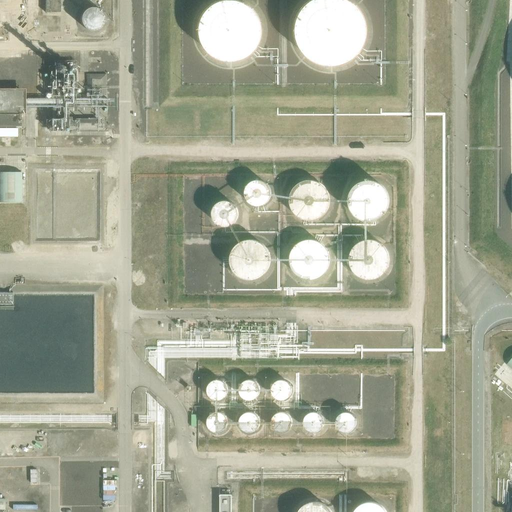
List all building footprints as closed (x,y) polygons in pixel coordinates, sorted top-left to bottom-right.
[(59,12),(59,0),(44,0),(44,12),(59,12)] [(197,22),(196,30),(197,38),(201,45),(206,51),(212,56),(220,59),(228,60),(236,58),(243,55),(250,50),(254,43),(257,36),(258,28),(257,20),(254,12),(248,6),(242,1),(238,0),(216,0),(211,2),(205,7),(200,14),(197,22)] [(302,51),(308,57),(316,61),(324,63),(333,62),(341,60),(349,56),(355,50),(360,43),(363,35),(364,26),(363,18),(360,10),(355,3),(351,0),(305,0),(301,4),(296,11),(293,19),(292,28),(293,36),(297,44),(302,51)] [(104,18),(103,14),(102,11),(101,10),(97,7),(93,6),(91,6),(88,7),(84,9),(83,11),(82,13),(81,15),(81,17),(81,21),(82,23),(84,25),(86,27),(87,28),(92,29),(94,29),(97,29),(99,27),(100,26),(102,25),(103,23),(104,20),(104,18)] [(107,73),(90,73),(90,84),(107,84),(107,73)] [(0,137),(20,137),(20,129),(22,129),(22,113),(24,113),(24,89),(0,88),(0,137)] [(21,172),(0,172),(0,202),(21,202),(21,172)] [(391,198),(390,194),(389,190),(387,186),(385,183),(382,181),(379,179),(375,178),(371,177),(366,177),(362,178),(358,181),(356,183),(353,186),(351,190),(350,194),(349,197),(350,201),(350,204),(352,208),(355,212),(359,215),(362,217),(365,218),(369,218),(373,218),(376,217),(380,216),(384,213),(387,210),(389,206),(390,202),(391,198)] [(331,203),(332,199),(331,195),(330,191),(329,188),(326,185),(323,182),(320,180),(316,179),(312,178),(308,179),(304,180),(301,181),(298,183),(295,186),(293,190),(291,193),(290,197),(290,201),(291,205),(293,209),(295,212),(298,215),(301,217),(304,219),(308,220),(312,220),(316,219),(320,218),(323,216),(326,213),(329,210),(330,207),(331,203)] [(272,193),(272,190),(271,188),(269,185),(267,183),(265,182),(263,181),(260,180),(258,180),(255,180),(253,181),(251,182),(249,184),(247,186),(246,189),(246,191),(245,193),(246,196),(247,198),(247,200),(249,202),(251,204),(254,205),(257,206),(259,206),(261,206),(264,205),(267,204),(268,202),(270,200),(271,198),(272,196),(272,193)] [(240,214),(240,213),(240,211),(239,209),(238,206),(236,204),(234,202),(231,201),(228,200),(226,200),(224,201),(221,202),(219,203),(217,204),(216,206),(214,209),(214,211),(213,214),(214,216),(215,219),(216,221),(218,223),(220,225),(222,226),(225,227),(227,227),(229,227),(231,226),(233,225),(236,223),(238,221),(239,219),(240,216),(240,214)] [(331,259),(331,258),(331,254),(330,251),(328,247),(326,244),(323,242),(320,240),(315,238),(312,238),(308,238),(305,239),(301,240),(297,243),(294,246),(292,250),(291,253),(290,258),(290,262),(291,266),(294,270),(296,273),(299,275),(303,278),(306,279),(310,279),(315,279),(319,278),(322,276),(325,273),(328,270),(330,266),(331,262),(331,259)] [(272,260),(272,256),(270,252),(269,248),(266,245),(263,243),(259,240),(255,239),(251,239),(247,239),(244,240),(239,243),(237,245),(234,248),(232,252),(231,256),(231,260),(231,265),(233,268),(235,272),(238,275),(242,278),(246,280),(249,280),(253,280),(257,280),(261,278),(264,276),(266,274),(269,271),(271,267),(272,264),(272,260)] [(391,260),(391,259),(391,255),(390,251),(388,248),(385,245),(383,242),(379,240),(376,239),(371,239),(366,239),(363,240),(358,242),(356,244),(353,248),(351,251),(350,255),(350,259),(350,263),(351,266),(352,269),(355,273),(359,276),(362,278),(366,279),(369,280),(373,280),(377,279),(381,277),(384,275),(387,271),(389,268),(391,264),(391,260)] [(0,292),(0,304),(13,305),(13,292),(0,292)] [(229,390),(228,386),(226,383),(223,380),(221,380),(219,379),(216,380),(214,380),(211,382),(210,384),(209,386),(208,390),(209,394),(210,395),(211,397),(213,399),(215,400),(218,400),(222,400),(226,398),(228,395),(229,393),(229,390)] [(261,389),(260,387),(260,385),(257,381),(254,379),(253,379),(250,379),(246,379),(243,382),(241,383),(240,386),(240,389),(240,393),(242,396),(244,397),(246,399),(249,400),(253,399),(255,399),(257,397),(258,396),(260,394),(260,392),(261,389)] [(293,389),(293,385),(292,383),(290,381),(287,379),(285,379),(282,379),(279,379),(276,382),(274,383),(273,385),(272,389),(273,393),(275,396),(278,398),(280,399),(282,400),(286,399),(287,399),(290,397),(291,396),(292,394),(293,392),(293,389)] [(261,421),(260,418),(260,416),(258,413),(254,411),(253,410),(250,410),(246,411),(243,413),(240,417),(240,421),(240,424),(242,428),(244,429),(246,430),(249,431),(253,431),(255,430),(257,429),(258,427),(260,425),(260,424),(261,421)] [(229,422),(229,421),(228,418),(227,416),(226,414),(223,412),(221,411),(219,411),(216,411),(214,412),(211,414),(210,416),(209,418),(208,421),(209,425),(210,427),(211,429),(213,430),(215,431),(218,432),(222,431),(226,429),(228,426),(229,425),(229,422)] [(293,422),(292,418),(290,415),(287,413),(285,412),(283,411),(279,412),(277,413),(275,414),(274,415),(273,417),(272,421),(272,425),(273,427),(275,429),(276,430),(278,432),(282,432),(285,432),(286,432),(289,430),(292,426),(292,424),(293,422)] [(325,422),(325,421),(325,418),(324,416),(323,414),(320,412),(318,411),(315,411),(312,411),(310,412),(307,414),(306,416),(305,418),(304,422),(305,424),(305,426),(308,429),(309,430),(311,431),(315,432),(319,431),(322,429),(324,427),(325,426),(325,422)] [(357,422),(356,418),(355,415),(353,413),(351,412),(348,411),(344,412),(342,413),(340,414),(338,416),(337,418),(336,422),(337,425),(338,427),(339,429),(341,430),(343,432),(346,432),(350,432),(354,430),(355,428),(356,426),(357,422)] [(231,511),(231,494),(220,494),(219,511),(231,511)] [(332,511),(331,510),(328,507),(325,505),(322,503),(318,502),(314,502),(311,502),(308,504),(305,506),(303,508),(300,510),(299,511),(332,511)] [(387,511),(387,510),(384,507),(381,504),(379,503),(376,502),(371,502),(369,502),(365,503),(362,504),(359,506),(357,509),(354,511),(387,511)]
